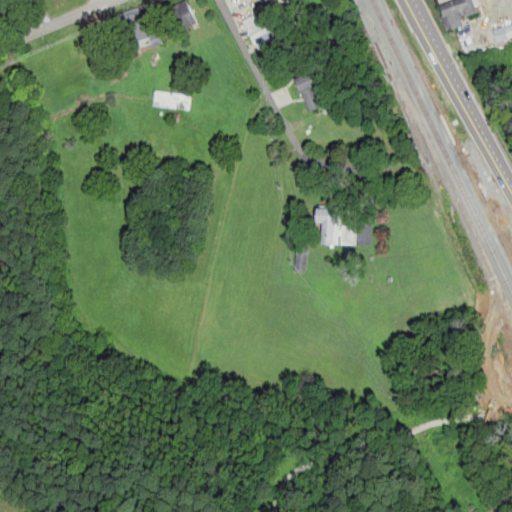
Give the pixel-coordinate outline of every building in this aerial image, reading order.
[(185,0),(172,5),(181,30),(198,24),(189,0),(185,0)] [(477,12),(473,0),(450,0),(439,3),(446,30),(465,25),(463,15),(477,12)] [(143,11),(151,34),(159,32),(163,44),(152,48),(151,45),(139,49),(140,54),(132,56),(131,50),(139,48),(139,47),(129,50),(119,19),(143,11)] [(272,42),(258,49),(244,21),(260,13),(269,29),(266,31),(272,42)] [(511,36),(511,26),(494,31),(497,41),(511,36)] [(325,108),(308,116),(294,83),(310,76),(325,108)] [(192,96),(190,111),(154,107),(155,91),(192,96)] [(179,115),(178,123),(168,122),(169,114),(179,115)] [(339,236),(338,245),(322,244),(324,223),(317,223),(318,210),(341,212),(339,236)] [(309,249),(306,273),(295,271),(298,248),(309,249)]
